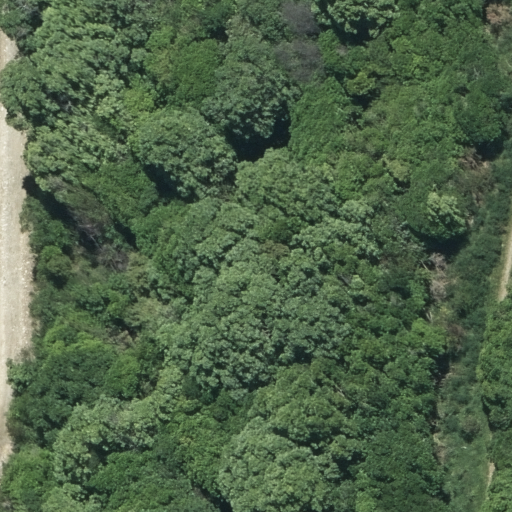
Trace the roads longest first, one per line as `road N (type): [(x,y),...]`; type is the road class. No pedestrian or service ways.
road 1 (track): [(11,0),(15,338),(0,429)]
road 2 (track): [(511,208),(484,339),(417,511)]
